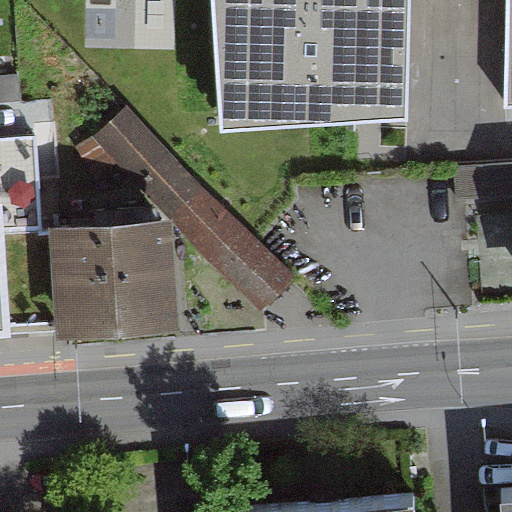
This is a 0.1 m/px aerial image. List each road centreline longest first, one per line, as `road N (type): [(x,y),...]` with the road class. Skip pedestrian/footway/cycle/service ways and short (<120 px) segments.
road 1 (primary): [(0,410),(511,366)]
road 2 (unknown): [(511,138),(472,138),(445,110),(441,0)]
road 3 (unknown): [(44,362),(22,197)]
